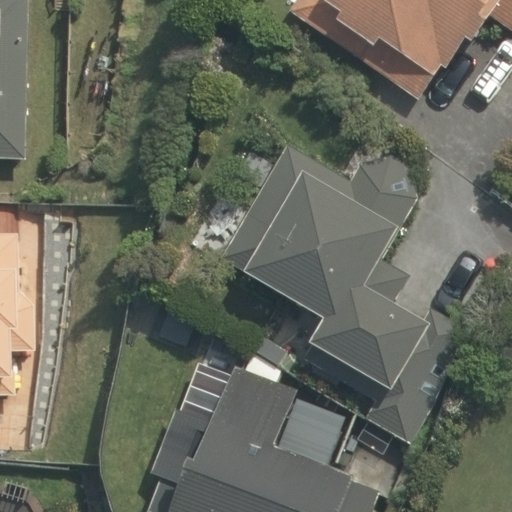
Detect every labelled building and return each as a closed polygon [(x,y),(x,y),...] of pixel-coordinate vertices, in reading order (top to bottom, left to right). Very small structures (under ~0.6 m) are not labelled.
[(511,0),(311,0),(297,21),(416,110),(511,32),(511,0)] [(20,19),(0,17),(0,194),(10,195),(20,19)] [(356,191),(287,152),(217,274),(269,303),(256,326),(294,347),(312,315),(336,329),(302,390),(418,456),(487,334),(381,274),(431,185),(377,154),(356,191)] [(0,454),(27,456),(36,243),(8,241),(9,226),(0,225),(0,454)] [(305,407),(208,368),(151,511),(378,511),(383,499),(284,460),(305,407)]
